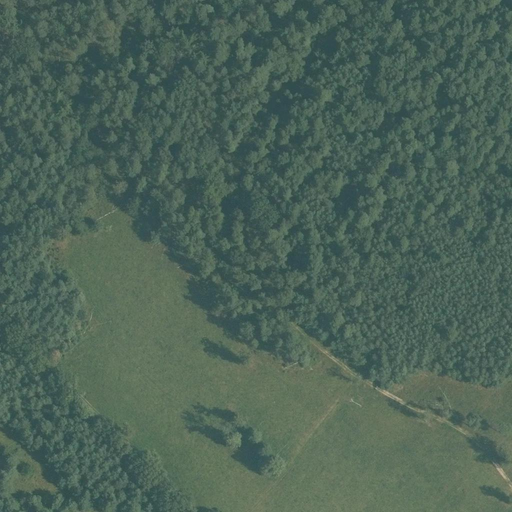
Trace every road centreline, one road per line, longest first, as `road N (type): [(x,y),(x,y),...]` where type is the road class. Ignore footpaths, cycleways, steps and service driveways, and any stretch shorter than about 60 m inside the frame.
road 1 (track): [(511,484),(465,432),(393,398),(301,332),(266,285),(247,232),(242,183),(253,138),(332,33),(385,0)]
road 2 (track): [(198,511),(0,316)]
